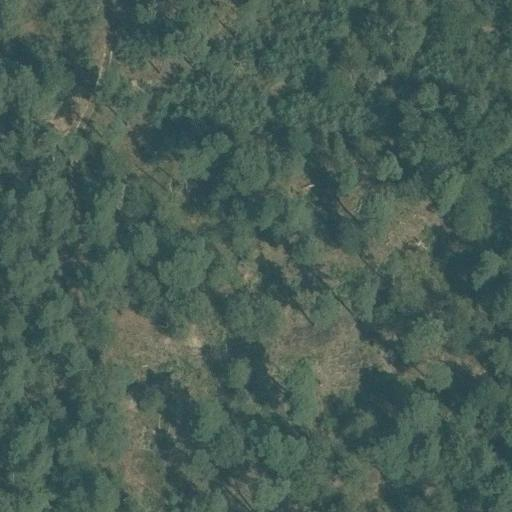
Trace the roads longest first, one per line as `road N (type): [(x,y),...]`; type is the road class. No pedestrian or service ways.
road 1 (track): [(0,272),(36,255),(86,149),(125,0)]
road 2 (track): [(413,511),(511,354)]
